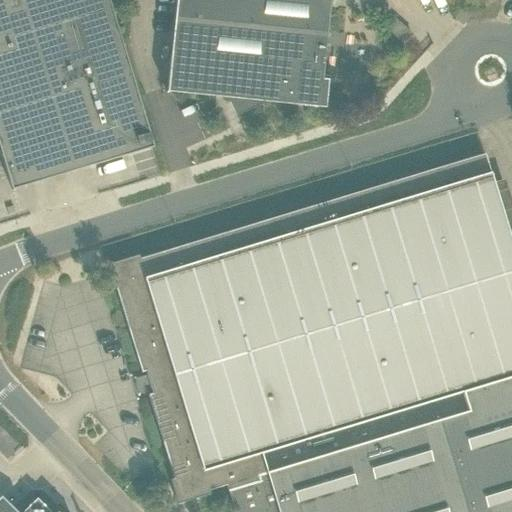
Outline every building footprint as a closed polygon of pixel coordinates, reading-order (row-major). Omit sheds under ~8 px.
[(0,0),(0,153),(11,190),(152,148),(107,0),(0,0)] [(175,0),(166,93),(167,93),(168,88),(225,93),(236,116),(275,99),(325,104),(325,102),(319,102),(329,0),(175,0)] [(395,20),(386,30),(403,44),(411,35),(395,20)] [(359,48),(358,81),(369,82),(369,48),(359,48)] [(494,186),(490,173),(484,154),(139,259),(139,255),(104,266),(112,291),(116,289),(141,373),(145,372),(152,394),(148,395),(173,479),(169,480),(177,505),(211,494),(210,491),(226,486),(233,511),(511,511),(511,214),(502,184),(494,186)] [(0,511),(48,511),(41,504),(30,504),(22,511),(14,511),(0,497),(0,511)]
